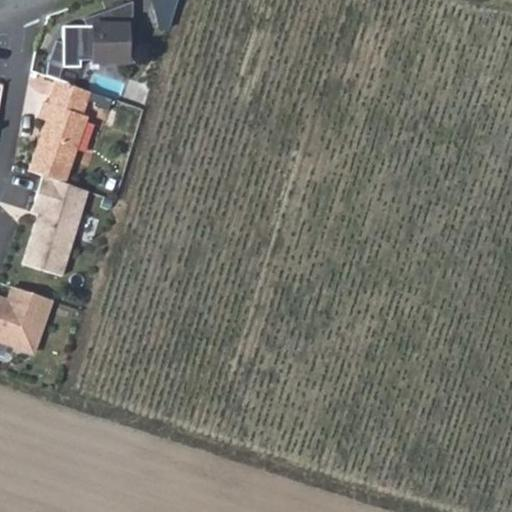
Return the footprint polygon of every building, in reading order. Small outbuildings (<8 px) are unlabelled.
[(134,2),(108,10),(113,27),(128,26),(130,37),(136,37),(134,2)] [(57,40),(49,67),(64,67),(81,67),(82,61),(128,61),(130,37),(128,26),(113,27),(108,10),(88,17),(93,26),(64,26),(63,43),(57,40)] [(64,67),(49,67),(47,76),(58,80),(59,80),(64,67)] [(43,176),(65,184),(89,117),(85,116),(93,92),(59,80),(58,80),(50,104),(45,102),(39,118),(46,121),(29,171),(43,176)] [(65,184),(43,176),(30,211),(37,213),(40,214),(37,224),(34,222),(20,263),(58,277),(88,191),(65,184)] [(51,301),(12,287),(7,301),(0,298),(0,341),(32,353),(51,301)]
